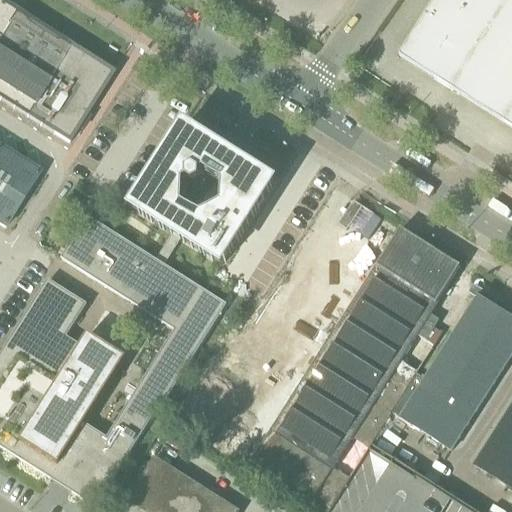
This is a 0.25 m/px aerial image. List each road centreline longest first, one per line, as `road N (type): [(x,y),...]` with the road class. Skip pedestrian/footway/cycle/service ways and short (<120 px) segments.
road 1 (tertiary): [(511,239),(301,106)]
road 2 (tertiary): [(301,106),(134,0)]
road 3 (unclassified): [(301,106),(375,0)]
